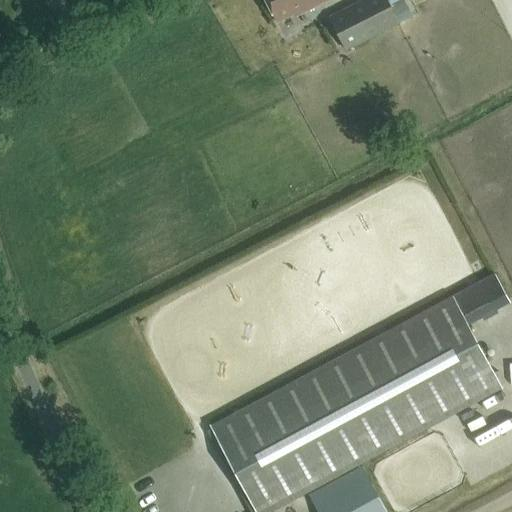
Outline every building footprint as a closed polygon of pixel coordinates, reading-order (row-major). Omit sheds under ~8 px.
[(265,0),(276,23),(294,14),(297,16),(330,0),(265,0)] [(384,32),(367,0),(361,0),(329,16),(346,51),(384,32)] [(468,313),(511,294),(506,281),(462,299),(468,313)] [(269,511),(501,388),(453,297),(211,427),(256,511),(269,511)] [(143,489),(175,472),(169,462),(138,479),(143,489)]
